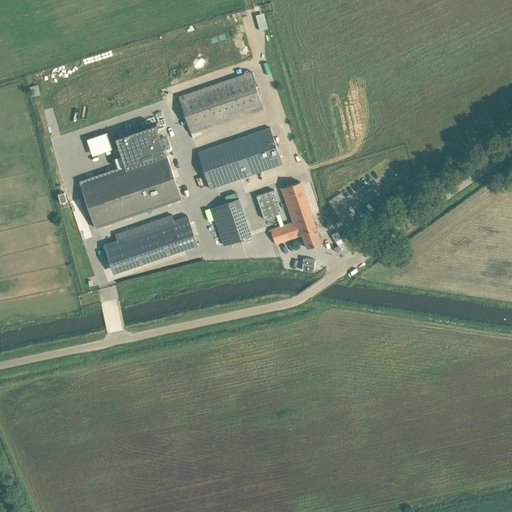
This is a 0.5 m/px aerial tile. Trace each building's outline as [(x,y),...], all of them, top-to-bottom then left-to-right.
[(256,15),(260,30),(268,28),(264,13),(256,15)] [(179,96),(191,133),(264,108),(251,71),(179,96)] [(40,94),(38,85),(29,87),(32,96),(40,94)] [(283,163),(270,127),(198,152),(210,188),(283,163)] [(84,138),(89,154),(110,148),(105,131),(84,138)] [(81,183),(97,227),(181,198),(165,153),(81,183)] [(307,248),(322,243),(300,181),(282,187),(294,221),(271,229),(276,243),(303,234),(307,248)] [(274,189),(257,195),(265,219),(282,213),(274,189)] [(211,207),(224,245),(252,236),(239,198),(211,207)] [(198,244),(188,215),(166,223),(175,252),(198,244)] [(337,231),(332,234),(338,244),(343,241),(337,231)]
